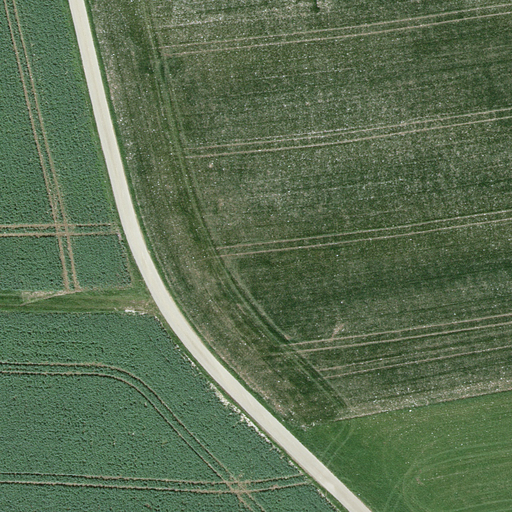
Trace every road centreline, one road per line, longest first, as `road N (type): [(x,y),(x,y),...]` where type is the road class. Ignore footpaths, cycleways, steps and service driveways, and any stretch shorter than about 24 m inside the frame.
road 1 (track): [(352,511),(196,365),(160,308),(118,196),(75,0)]
road 2 (track): [(0,307),(160,308)]
